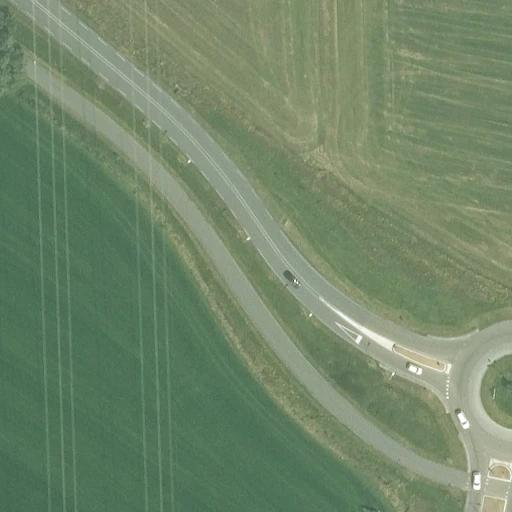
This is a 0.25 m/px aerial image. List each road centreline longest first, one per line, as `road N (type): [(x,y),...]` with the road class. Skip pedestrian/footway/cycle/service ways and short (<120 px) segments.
road 1 (unclassified): [(476,484),(407,463),(359,431),(313,385),(140,158),(0,49)]
road 2 (primary): [(317,297),(178,130),(30,0)]
road 3 (primary): [(317,297),(389,359),(457,393)]
road 4 (primary): [(471,353),(423,346),(317,297)]
